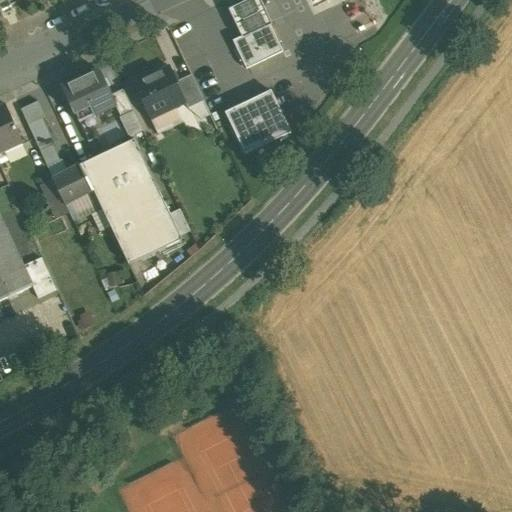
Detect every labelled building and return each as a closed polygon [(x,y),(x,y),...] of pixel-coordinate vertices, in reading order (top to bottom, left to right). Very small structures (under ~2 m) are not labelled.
[(0,0),(0,10),(0,11),(3,12),(11,8),(9,4),(18,0),(0,0)] [(235,24),(242,37),(269,25),(271,24),(264,10),(259,0),(252,0),(229,11),(235,24)] [(308,0),(313,9),(331,0),(308,0)] [(242,37),(233,42),(246,70),(282,53),(269,25),(242,37)] [(170,68),(134,85),(150,119),(185,103),(186,102),(177,83),(170,68)] [(98,71),(62,88),(79,124),(115,107),(98,71)] [(191,76),(177,83),(186,102),(185,103),(188,109),(204,101),(191,76)] [(123,90),(110,96),(115,107),(121,118),(133,112),(123,90)] [(270,92),(225,114),(245,155),(290,133),(270,92)] [(38,102),(21,110),(28,126),(43,120),(45,118),(38,102)] [(5,105),(0,106),(0,155),(23,145),(5,105)] [(43,120),(28,126),(40,152),(53,146),(55,145),(43,120)] [(133,141),(80,166),(92,191),(129,266),(182,240),(133,141)] [(53,146),(40,152),(47,167),(60,161),(53,146)] [(80,166),(53,180),(64,202),(65,205),(92,191),(80,166)] [(64,202),(53,180),(42,185),(53,208),(64,202)] [(0,301),(31,288),(3,227),(4,227),(0,218),(0,301)]
